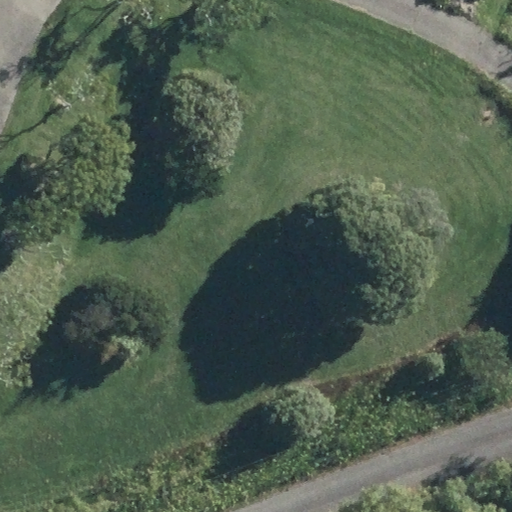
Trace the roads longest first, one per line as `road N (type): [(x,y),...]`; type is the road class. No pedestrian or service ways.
road 1 (track): [(511,424),(287,511)]
road 2 (track): [(359,0),(488,53),(511,83)]
